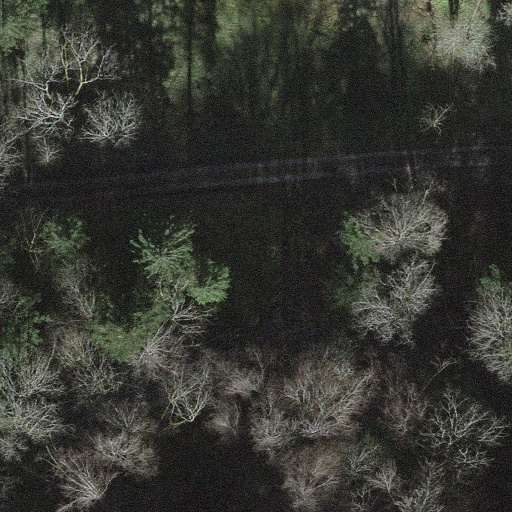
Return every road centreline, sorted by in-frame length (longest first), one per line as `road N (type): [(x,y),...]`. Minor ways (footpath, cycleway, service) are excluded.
road 1 (track): [(511,353),(389,338),(306,339),(231,355),(0,438)]
road 2 (track): [(0,175),(44,180),(511,150)]
